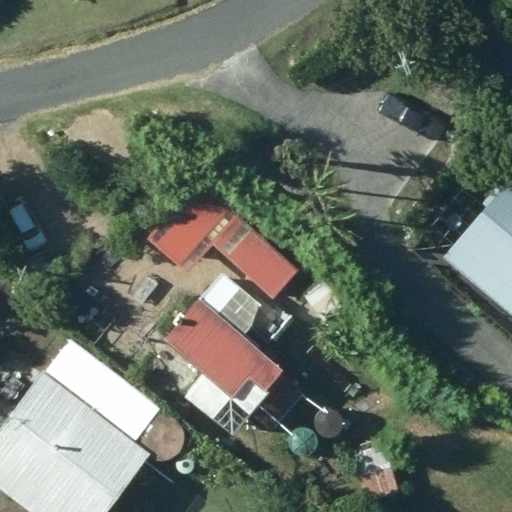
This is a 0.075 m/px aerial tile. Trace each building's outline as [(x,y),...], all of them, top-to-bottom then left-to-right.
[(511,177),(443,258),(511,317),(511,177)] [(241,216),(214,239),(232,262),(261,239),(241,216)] [(255,283),(281,309),(300,290),(274,264),(255,283)] [(303,301),(324,325),(345,304),(325,280),(303,301)] [(270,432),(306,392),(242,335),(262,313),(237,292),(224,306),(209,293),(164,342),(248,418),(251,415),(270,432)] [(0,433),(0,489),(29,511),(111,511),(152,460),(133,446),(161,410),(72,340),(0,433)]
